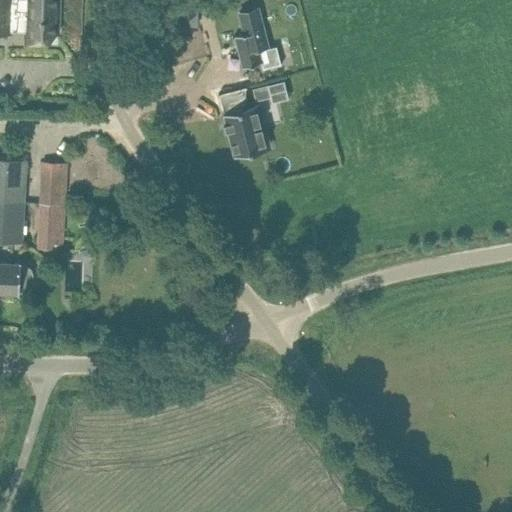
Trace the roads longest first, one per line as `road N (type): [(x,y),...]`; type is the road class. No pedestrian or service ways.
road 1 (unclassified): [(268,326),(134,112),(121,81),(118,0)]
road 2 (unclassified): [(268,326),(168,359),(0,363)]
road 3 (unclassified): [(268,326),(334,294),(419,268),(511,253)]
road 4 (unclassified): [(401,511),(268,326)]
